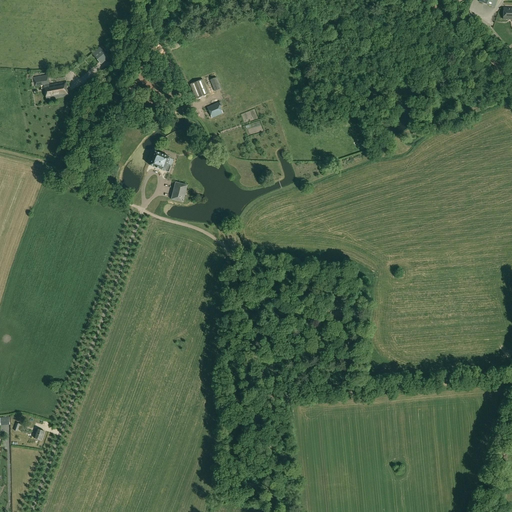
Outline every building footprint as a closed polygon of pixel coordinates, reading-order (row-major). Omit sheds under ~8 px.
[(511,19),(511,8),(503,8),(503,20),(511,19)] [(105,52),(98,59),(105,68),(113,61),(105,52)] [(34,78),(35,87),(44,85),(46,100),(69,97),(67,82),(50,85),(48,76),(34,78)] [(214,92),(221,89),(216,78),(210,80),(214,92)] [(195,99),(208,94),(203,79),(190,84),(195,99)] [(223,114),(219,102),(207,107),(212,118),(223,114)] [(160,154),(154,152),(149,165),(169,172),(174,159),(165,156),(166,154),(160,152),(160,154)] [(172,199),(183,202),(187,185),(175,182),(172,199)] [(45,432),(37,429),(34,438),(41,441),(45,432)]
